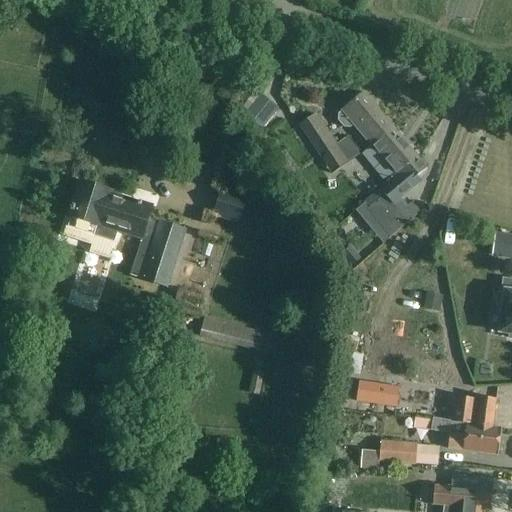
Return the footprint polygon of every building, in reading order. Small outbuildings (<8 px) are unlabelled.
[(262,73),(237,105),(248,113),(273,81),(262,73)] [(353,126),(371,147),(392,129),(363,94),(348,107),(338,115),(337,122),(343,128),(350,129),(353,126)] [(320,157),(335,147),(336,146),(315,116),(299,127),(320,157)] [(371,147),(396,177),(397,178),(418,160),(392,129),(371,147)] [(335,147),(320,157),(332,175),(360,156),(350,141),(345,140),(336,146),(335,147)] [(397,178),(396,177),(365,204),(373,214),(389,201),(393,206),(420,182),(417,178),(426,170),(418,160),(397,178)] [(80,183),(74,202),(69,218),(98,227),(95,237),(114,243),(118,231),(142,239),(142,238),(154,242),(142,280),(167,289),(179,251),(185,232),(148,220),(152,207),(138,203),(137,205),(109,196),(110,192),(80,183)] [(246,198),(221,191),(213,217),(238,225),(246,198)] [(392,237),(408,223),(398,212),(382,226),(392,237)] [(511,238),(496,236),(493,256),(511,258),(511,238)] [(93,282),(108,286),(116,255),(100,251),(93,282)] [(511,280),(502,279),(500,293),(504,293),(499,334),(509,335),(509,339),(511,339),(511,280)] [(192,296),(215,301),(218,286),(194,282),(192,296)] [(264,335),(204,319),(199,337),(259,353),(264,335)] [(376,348),(364,347),(362,377),(374,378),(376,348)] [(248,394),(259,396),(264,374),(253,372),(248,394)] [(399,388),(359,382),(356,402),(396,408),(399,388)] [(447,396),(444,419),(451,420),(451,424),(493,429),(497,401),(479,398),(478,401),(447,396)] [(451,420),(444,419),(444,421),(433,420),(431,432),(449,435),(447,449),(490,455),(498,455),(501,430),(493,429),(451,424),(451,420)] [(148,451),(175,451),(175,439),(148,439),(148,451)] [(375,461),(411,464),(413,444),(377,441),(375,461)] [(453,477),(452,489),(434,487),(432,506),(444,507),(443,511),(484,511),(490,511),(491,493),(468,490),(469,478),(453,477)]
